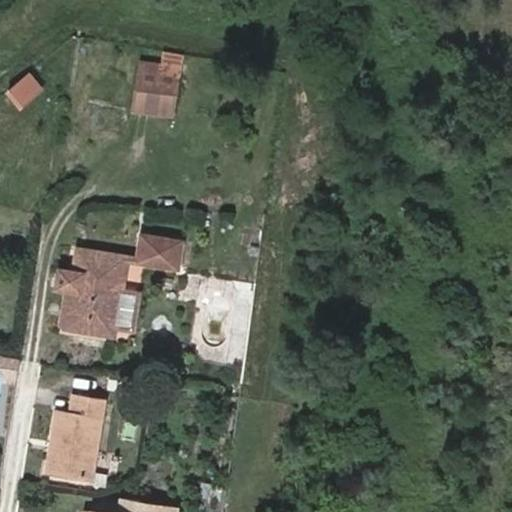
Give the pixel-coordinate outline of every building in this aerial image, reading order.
[(141,56),(134,102),(174,109),(181,61),(141,56)] [(34,68),(8,87),(22,105),(47,85),(34,68)] [(144,219),(144,234),(140,256),(177,262),(182,240),(183,226),(144,219)] [(82,246),(78,270),(83,271),(81,292),(75,291),(72,318),(99,322),(101,323),(103,315),(117,317),(122,291),(128,253),(82,246)] [(83,271),(78,270),(65,268),(61,288),(75,291),(81,292),(83,271)] [(141,295),(122,291),(117,317),(136,320),(141,295)] [(103,315),(101,323),(116,325),(117,317),(103,315)] [(59,446),(57,445),(53,470),(96,476),(110,397),(81,392),(78,411),(76,410),(63,408),(59,433),(62,433),(59,446)] [(170,511),(171,507),(117,498),(114,511),(98,511),(87,510),(86,511),(170,511)]
